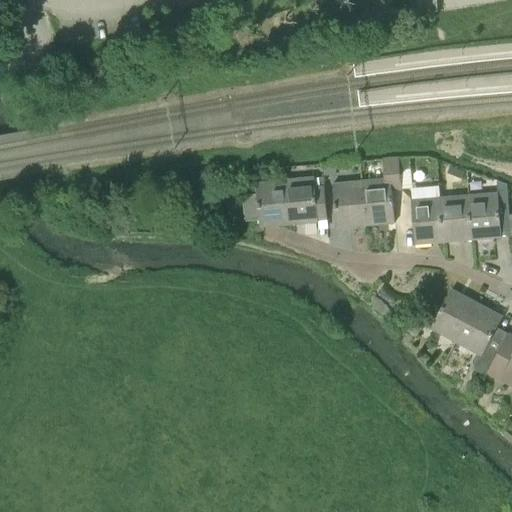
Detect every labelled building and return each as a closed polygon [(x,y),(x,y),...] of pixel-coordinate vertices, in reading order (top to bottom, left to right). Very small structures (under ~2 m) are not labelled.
[(364,226),(366,226),(395,223),(392,190),(402,189),(399,157),(383,159),(385,178),(361,181),(364,226)] [(325,174),(336,173),(335,165),(324,166),(325,174)] [(236,184),(246,184),(245,172),(236,172),(236,184)] [(315,185),(314,177),(285,180),(288,225),(328,221),(325,184),(315,185)] [(288,225),(285,180),(256,182),(257,193),(246,195),(249,220),(259,219),(260,227),(288,225)] [(337,228),(364,226),(361,181),(333,183),(337,228)] [(498,192),(467,195),(471,240),(511,237),(511,221),(510,213),(500,214),(499,200),(498,192)] [(441,242),(471,240),(467,195),(438,197),(441,242)] [(415,244),(441,242),(438,197),(411,199),(415,244)] [(456,343),(477,303),(452,289),(430,330),(456,343)] [(477,303),(456,343),(483,358),(479,364),(489,370),(495,358),(484,352),(503,317),(477,303)] [(511,335),(509,334),(495,358),(511,367),(511,383),(511,386),(511,335)]
